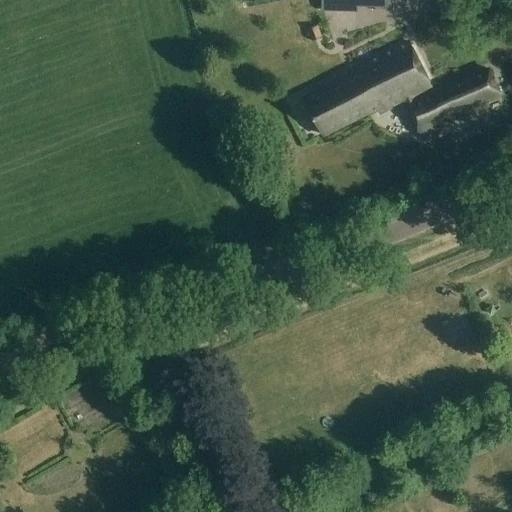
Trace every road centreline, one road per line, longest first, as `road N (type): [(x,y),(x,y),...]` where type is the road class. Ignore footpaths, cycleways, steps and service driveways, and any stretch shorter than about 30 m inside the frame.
road 1 (tertiary): [(0,372),(111,313),(266,282),(511,180)]
road 2 (track): [(511,407),(304,511)]
